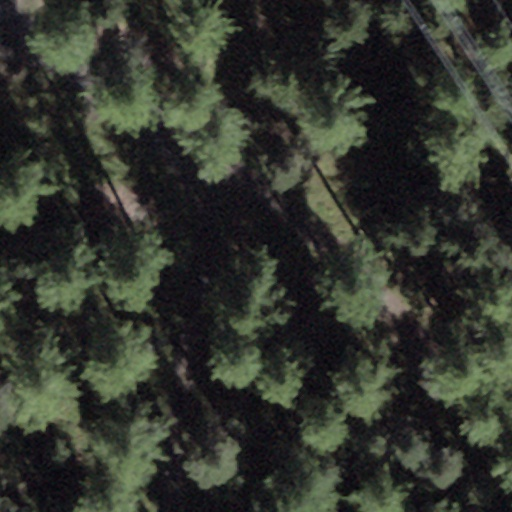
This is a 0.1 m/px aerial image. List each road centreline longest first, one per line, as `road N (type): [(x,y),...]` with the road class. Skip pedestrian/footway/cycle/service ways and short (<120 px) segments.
road 1 (track): [(201,156),(448,378),(511,462)]
road 2 (track): [(201,156),(188,511)]
road 3 (track): [(0,6),(201,156)]
road 4 (track): [(261,0),(201,156)]
